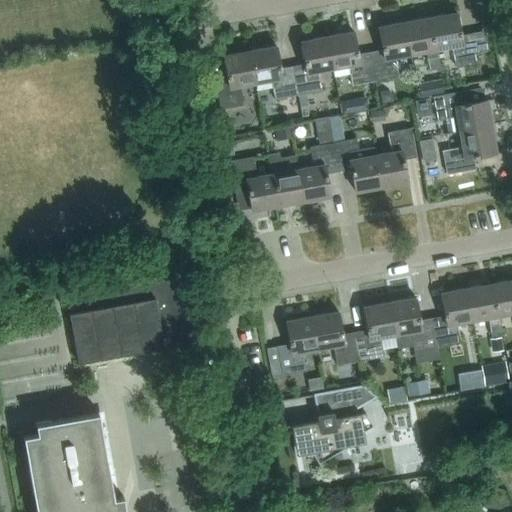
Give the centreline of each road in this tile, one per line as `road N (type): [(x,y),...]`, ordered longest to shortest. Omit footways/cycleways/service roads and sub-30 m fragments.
road 1 (residential): [(226,291),(511,240)]
road 2 (residential): [(261,511),(226,291)]
road 3 (residential): [(164,22),(293,0)]
